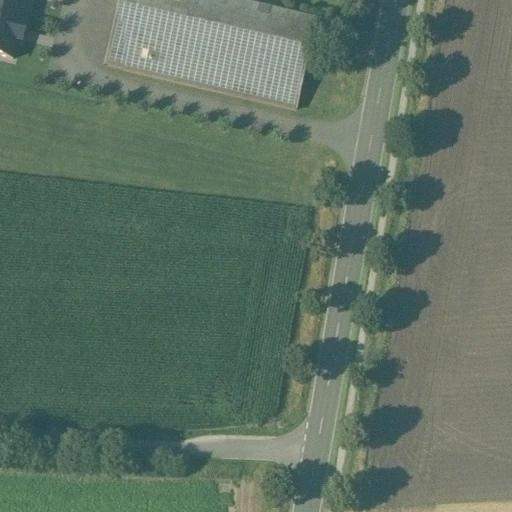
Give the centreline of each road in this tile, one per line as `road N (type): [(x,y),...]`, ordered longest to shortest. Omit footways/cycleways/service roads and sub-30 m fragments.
road 1 (secondary): [(395,0),(317,453)]
road 2 (residential): [(0,439),(317,453)]
